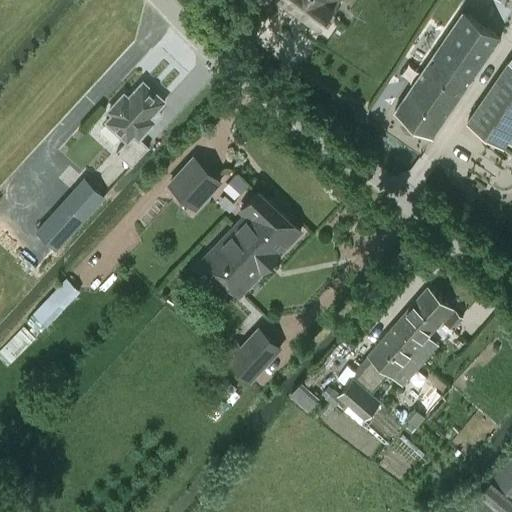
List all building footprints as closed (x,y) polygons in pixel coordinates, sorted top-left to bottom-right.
[(284,0),(320,26),(338,0),(284,0)] [(467,85),(501,36),(463,10),(429,59),(467,85)] [(433,135),(467,85),(429,59),(395,108),(433,135)] [(511,62),(509,60),(468,120),(504,145),(507,140),(511,143),(511,62)] [(150,117),(164,101),(143,81),(128,97),(124,93),(108,110),(113,114),(106,121),(127,140),(116,151),(131,165),(149,146),(139,137),(154,121),(150,117)] [(195,206),(220,180),(194,155),(169,181),(195,206)] [(247,183),(236,172),(229,179),(240,190),(247,183)] [(84,177),(36,229),(57,248),(104,196),(84,177)] [(246,212),(203,256),(239,292),(302,229),(260,188),(241,207),(246,212)] [(48,325),(82,290),(68,276),(34,312),(48,325)] [(427,286),(368,353),(393,375),(399,381),(416,361),(410,356),(442,318),(453,328),(463,317),(455,310),(452,307),(427,286)] [(251,379),(280,347),(260,327),(230,360),(251,379)] [(0,356),(9,365),(35,341),(23,328),(0,350),(0,356)] [(223,375),(214,385),(227,397),(236,387),(223,375)] [(334,387),(325,397),(336,405),(337,404),(336,403),(337,402),(362,423),(365,419),(373,409),(382,400),(354,375),(339,391),(334,387)] [(304,382),(292,395),(310,411),(322,398),(304,382)] [(411,420),(406,425),(412,430),(417,425),(425,415),(417,408),(409,418),(411,420)] [(511,511),(511,455),(462,511),(511,511)]
